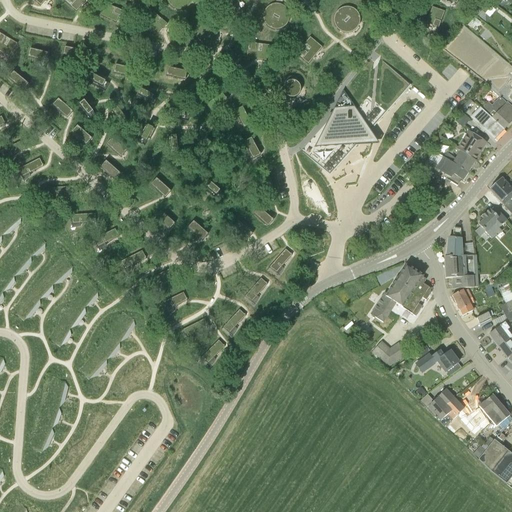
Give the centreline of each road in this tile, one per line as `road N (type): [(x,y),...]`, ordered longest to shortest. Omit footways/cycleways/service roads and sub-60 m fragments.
road 1 (tertiary): [(158,511),(285,316),(318,288),(417,243)]
road 2 (unclassified): [(511,396),(455,325),(417,243)]
road 3 (tertiary): [(417,243),(511,147)]
